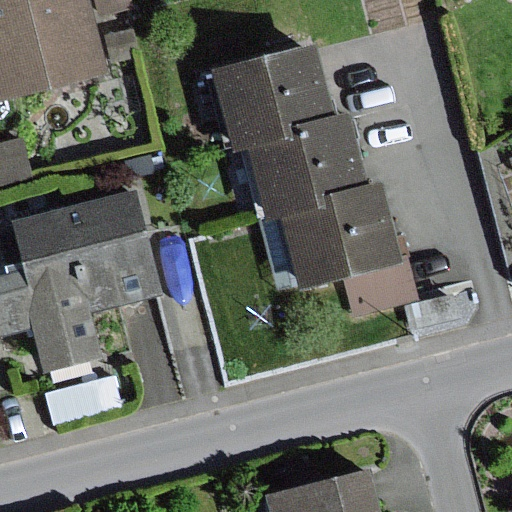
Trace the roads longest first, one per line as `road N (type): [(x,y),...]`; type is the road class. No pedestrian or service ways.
road 1 (residential): [(430,383),(0,491)]
road 2 (residential): [(430,383),(463,511)]
